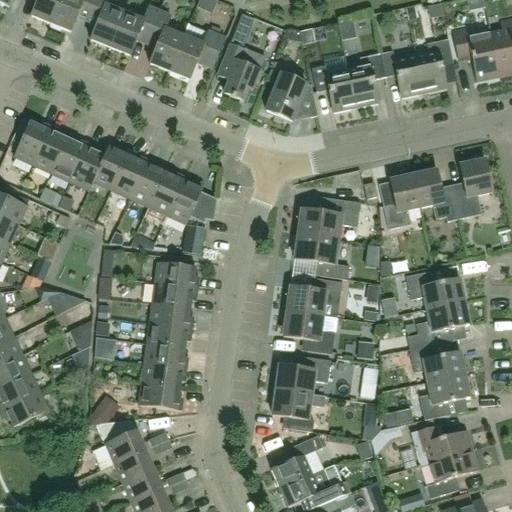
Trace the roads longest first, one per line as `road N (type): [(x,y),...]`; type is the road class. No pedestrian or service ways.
road 1 (unclassified): [(236,511),(212,457),(239,259),(275,160)]
road 2 (residential): [(275,160),(9,55)]
road 3 (residential): [(499,122),(296,166),(275,160)]
